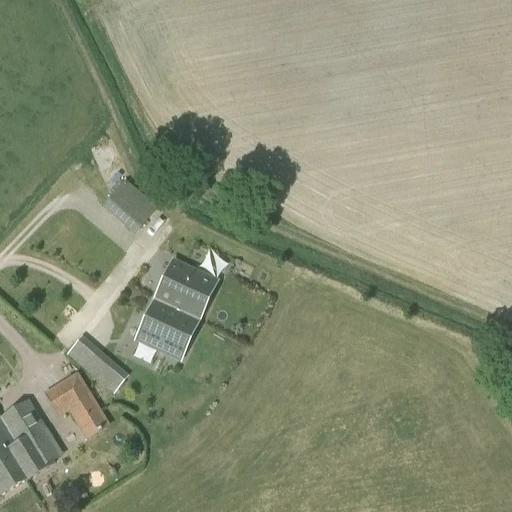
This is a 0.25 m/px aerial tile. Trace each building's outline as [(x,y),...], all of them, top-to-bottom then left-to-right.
[(102,206),(133,235),(157,210),(126,181),(102,206)] [(198,322),(212,291),(216,284),(214,283),(173,264),(167,277),(172,279),(165,293),(160,291),(155,302),(198,322)] [(179,362),(198,322),(155,302),(148,316),(154,319),(148,332),(142,330),(137,342),(136,343),(179,362)] [(83,336),(67,354),(112,394),(128,377),(83,336)] [(85,445),(109,430),(76,377),(43,397),(57,420),(67,414),(85,445)] [(27,405),(0,421),(17,449),(31,440),(32,441),(44,433),(27,405)] [(17,449),(0,421),(0,420),(0,497),(27,482),(9,455),(17,449)] [(48,440),(44,433),(32,441),(31,440),(17,449),(9,455),(27,482),(27,483),(54,466),(40,445),(48,440)]
